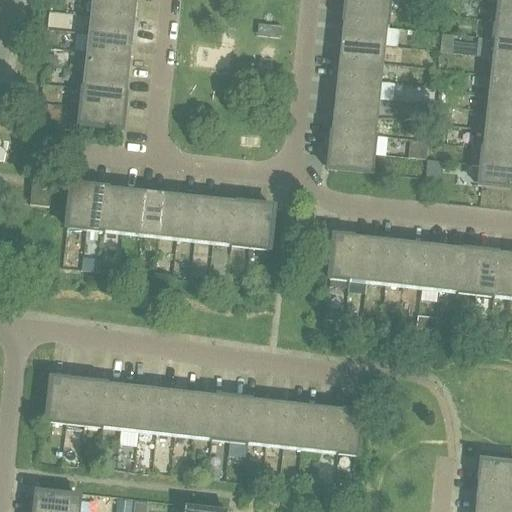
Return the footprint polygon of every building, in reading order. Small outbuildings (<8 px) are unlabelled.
[(104,0),(92,0),(90,17),(135,22),(137,4),(104,0)] [(389,11),(390,0),(345,0),(345,7),(389,11)] [(511,24),(511,5),(498,4),(496,23),(511,24)] [(343,24),(387,29),(389,11),(345,7),(343,24)] [(133,40),(135,22),(90,17),(88,35),(133,40)] [(511,43),(511,24),(496,23),(494,41),(511,43)] [(385,47),(387,29),(343,24),(341,42),(385,47)] [(88,35),(86,54),(131,59),(133,40),(88,35)] [(511,61),(511,43),(494,41),(492,59),(511,61)] [(383,65),(385,47),(341,42),(339,60),(383,65)] [(129,77),(131,59),(86,54),(84,72),(129,77)] [(511,61),(492,59),(490,78),(511,80),(511,61)] [(339,60),(337,78),(381,83),(383,65),(339,60)] [(84,72),(82,90),(127,95),(129,77),(84,72)] [(379,102),(381,83),(337,78),(335,97),(379,102)] [(511,98),(511,80),(490,78),(488,96),(511,98)] [(82,90),(80,109),(125,114),(127,95),(82,90)] [(511,98),(488,96),(486,114),(511,117),(511,98)] [(335,97),(333,115),(377,120),(379,102),(335,97)] [(123,133),(125,114),(80,109),(78,128),(123,133)] [(511,135),(511,117),(486,114),(484,132),(511,135)] [(375,139),(377,120),(333,115),(331,134),(375,139)] [(482,151),(511,154),(511,135),(484,132),(482,151)] [(373,157),(375,139),(331,134),(329,152),(373,157)] [(511,154),(482,151),(474,150),(471,168),(480,169),(511,172),(511,154)] [(371,175),(373,157),(329,152),(327,171),(371,175)] [(511,172),(480,169),(478,187),(511,191),(511,172)] [(50,208),(53,189),(33,186),(30,206),(50,208)] [(86,232),(91,188),(73,186),(68,230),(86,232)] [(86,232),(104,234),(109,190),(91,188),(86,232)] [(127,193),(109,190),(104,234),(122,236),(127,193)] [(122,236),(140,238),(145,195),(127,193),(122,236)] [(164,197),(145,195),(140,238),(159,241),(164,197)] [(159,241),(177,243),(182,199),(164,197),(159,241)] [(200,201),(182,199),(177,243),(195,245),(200,201)] [(195,245),(213,247),(218,203),(200,201),(195,245)] [(213,247),(232,249),(237,205),(218,203),(213,247)] [(232,249),(250,251),(255,207),(237,205),(232,249)] [(250,251),(268,253),(273,209),(255,207),(250,251)] [(329,281),(347,283),(352,239),(334,237),(329,281)] [(371,241),(352,239),(347,283),(366,285),(371,241)] [(371,241),(366,285),(384,287),(389,243),(371,241)] [(407,245),(389,243),(384,287),(402,289),(407,245)] [(425,247),(407,245),(402,289),(420,291),(425,247)] [(443,249),(425,247),(420,291),(439,293),(443,249)] [(457,295),(462,251),(443,249),(439,293),(457,295)] [(480,253),(462,251),(457,295),(475,297),(480,253)] [(498,255),(480,253),(475,297),(493,299),(498,255)] [(511,256),(498,255),(493,299),(511,301),(511,296),(511,256)] [(192,271),(191,283),(209,285),(210,273),(192,271)] [(345,318),(343,331),(360,333),(362,320),(345,318)] [(65,426),(70,382),(52,380),(47,424),(65,426)] [(88,384),(70,382),(65,426),(83,429),(88,384)] [(106,386),(88,384),(83,429),(101,431),(106,386)] [(101,431),(120,433),(125,388),(106,386),(101,431)] [(143,390),(125,388),(120,433),(138,435),(143,390)] [(143,390),(138,435),(156,437),(161,392),(143,390)] [(179,394),(161,392),(156,437),(174,439),(179,394)] [(179,394),(174,439),(193,441),(197,396),(179,394)] [(216,398),(197,396),(193,441),(211,443),(216,398)] [(229,445),(234,400),(216,398),(211,443),(229,445)] [(252,402),(234,400),(229,445),(247,447),(252,402)] [(266,449),(270,404),(252,402),(247,447),(266,449)] [(289,406),(270,404),(266,449),(284,451),(289,406)] [(307,408),(289,406),(284,451),(302,453),(307,408)] [(320,455),(325,410),(307,408),(302,453),(320,455)] [(343,412),(325,410),(320,455),(338,457),(343,412)] [(362,414),(343,412),(338,457),(357,459),(362,414)] [(511,467),(480,464),(478,481),(511,485),(511,467)] [(511,503),(511,485),(478,481),(476,500),(511,503)] [(33,511),(78,511),(80,500),(35,495),(33,511)] [(511,511),(511,503),(476,500),(474,511),(511,511)]
